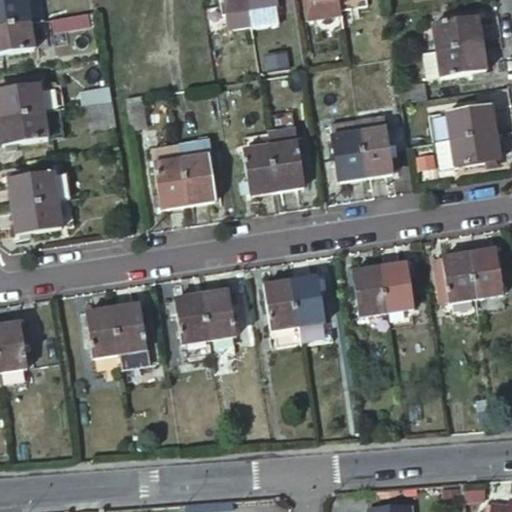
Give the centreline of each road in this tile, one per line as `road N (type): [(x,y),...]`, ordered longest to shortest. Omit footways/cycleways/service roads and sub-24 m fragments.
road 1 (residential): [(0,287),(511,210)]
road 2 (unclassified): [(305,468),(0,495)]
road 3 (unclassified): [(511,454),(305,468)]
